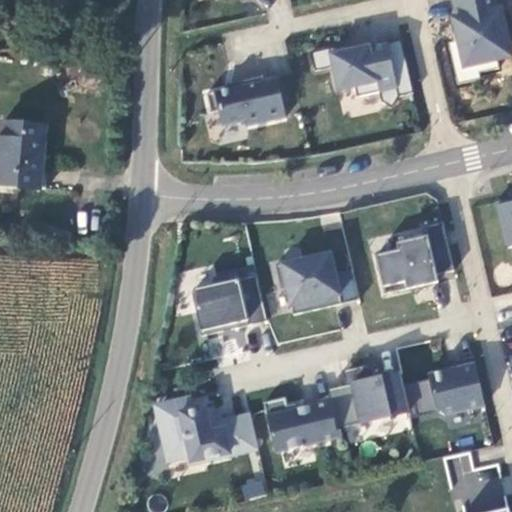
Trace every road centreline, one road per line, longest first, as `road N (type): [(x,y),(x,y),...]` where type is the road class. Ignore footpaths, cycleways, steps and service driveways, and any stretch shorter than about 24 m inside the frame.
road 1 (unclassified): [(79,511),(127,325),(145,196)]
road 2 (residential): [(145,196),(231,199),(341,188),(452,162)]
road 3 (residential): [(231,378),(488,316)]
road 4 (unclassified): [(145,196),(152,0)]
road 5 (residential): [(414,4),(235,44)]
road 6 (residential): [(414,4),(452,162)]
road 7 (residential): [(452,162),(488,316)]
